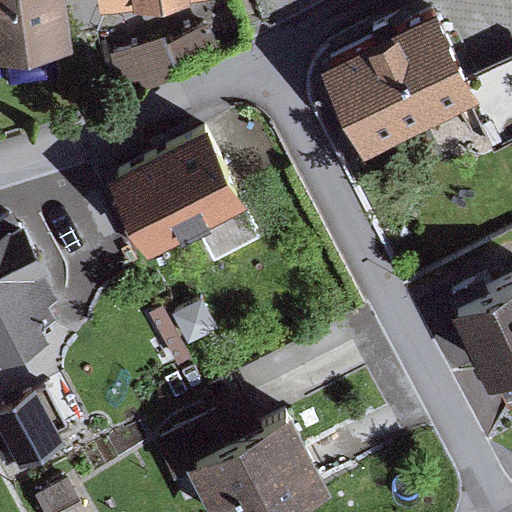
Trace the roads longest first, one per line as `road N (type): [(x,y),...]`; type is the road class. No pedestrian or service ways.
road 1 (residential): [(271,53),(501,511)]
road 2 (residential): [(271,53),(91,137),(0,166)]
